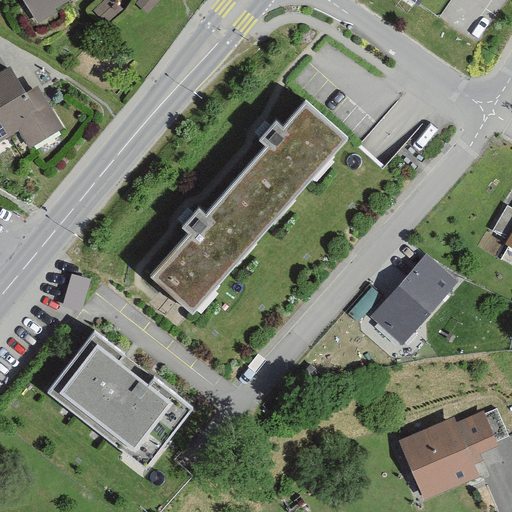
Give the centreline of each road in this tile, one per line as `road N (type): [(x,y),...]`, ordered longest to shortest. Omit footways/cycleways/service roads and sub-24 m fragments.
road 1 (primary): [(244,0),(0,295)]
road 2 (residential): [(303,326),(481,112)]
road 3 (residential): [(328,0),(481,112)]
